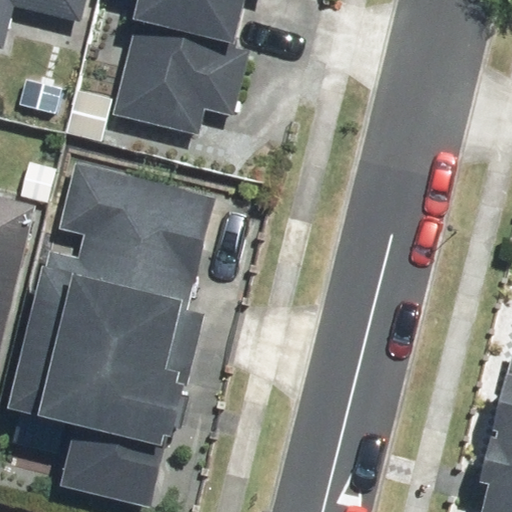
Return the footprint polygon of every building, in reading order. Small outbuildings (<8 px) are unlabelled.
[(21,10),(88,27),(94,0),(0,0),(0,51),(10,54),(21,10)] [(152,0),(122,119),(208,140),(214,115),(242,121),(259,52),(249,49),(261,0),(152,0)] [(74,494),(151,511),(165,511),(179,455),(182,456),(185,444),(193,446),(205,392),(198,390),(201,380),(188,377),(204,308),(199,307),(223,200),(80,168),(65,232),(92,238),(87,262),(58,255),(21,416),(88,432),(74,494)] [(0,393),(43,209),(0,199),(0,393)] [(502,487),(496,511),(511,511),(511,416),(495,486),(502,487)]
